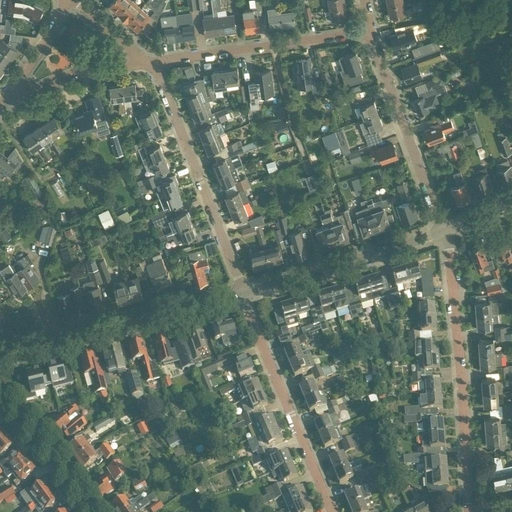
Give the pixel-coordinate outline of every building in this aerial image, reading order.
[(19,0),(9,0),(8,15),(21,16),(21,15),(24,15),(36,21),(37,20),(39,19),(42,14),(41,12),(42,10),(30,3),(23,2),(23,0),(19,0)] [(107,0),(110,2),(111,2),(109,4),(118,13),(129,0),(107,0)] [(132,0),(129,0),(118,13),(128,21),(145,2),(143,0),(133,0),(132,0)] [(145,2),(128,21),(137,30),(150,15),(157,22),(165,0),(146,0),(145,2)] [(196,9),(194,0),(187,0),(189,10),(196,9)] [(202,0),(194,0),(196,9),(203,8),(202,0)] [(252,9),(242,11),(245,31),(260,30),(257,14),(262,13),(260,0),(254,0),(255,10),(253,11),(252,9)] [(272,0),(273,6),(265,8),(266,15),(268,15),(270,28),(282,26),(280,7),(279,7),(278,0),(272,0)] [(327,0),(330,10),(345,7),(343,0),(327,0)] [(403,2),(387,6),(390,18),(405,15),(405,14),(411,13),(410,9),(404,10),(403,2)] [(286,6),(280,7),(282,26),(295,25),(293,11),(287,12),(286,6)] [(331,16),(325,17),(326,22),(332,21),(347,18),(345,7),(330,10),(331,16)] [(225,11),(221,11),(217,12),(218,18),(220,35),(236,33),(233,15),(226,16),(225,11)] [(192,21),(191,13),(176,15),(180,40),(195,38),(192,21)] [(172,16),(161,17),(162,25),(164,43),(180,40),(176,15),(172,16)] [(218,18),(203,20),(205,37),(220,35),(218,18)] [(404,32),(389,37),(394,49),(408,44),(417,41),(413,29),(404,32)] [(3,41),(0,44),(0,59),(8,65),(17,52),(3,41)] [(427,55),(439,50),(437,42),(412,51),(415,59),(427,55)] [(439,50),(427,55),(430,63),(442,59),(439,50)] [(343,57),(338,59),(342,70),(340,70),(346,86),(363,80),(360,71),(361,70),(355,53),(343,57)] [(295,67),(291,68),(293,82),(297,81),(298,89),(312,87),(313,97),(320,96),(318,80),(311,81),(308,59),(294,61),(295,67)] [(417,63),(401,69),(406,83),(422,77),(420,71),(429,68),(426,60),(417,64),(417,63)] [(237,69),(224,71),(226,85),(239,83),(237,69)] [(213,85),(204,86),(205,91),(207,96),(213,94),(214,94),(214,91),(227,89),(226,85),(224,71),(211,73),(213,85)] [(249,86),(247,86),(250,102),(251,111),(260,110),(258,101),(258,97),(274,94),(270,71),(254,73),(255,80),(255,81),(248,82),(249,86)] [(327,72),(321,74),(325,86),(331,84),(327,72)] [(419,98),(413,101),(418,116),(429,112),(428,110),(439,106),(435,95),(447,91),(442,77),(426,83),(429,89),(417,93),(419,98)] [(194,83),(182,88),(190,108),(209,101),(215,98),(213,94),(207,96),(205,91),(204,86),(203,80),(195,81),(194,83)] [(135,84),(122,86),(124,99),(144,97),(143,90),(136,91),(135,84)] [(244,85),(238,86),(240,101),(247,100),(244,85)] [(122,86),(109,88),(111,101),(124,99),(122,86)] [(87,114),(75,118),(80,132),(97,127),(98,131),(108,128),(98,96),(85,100),(89,110),(87,111),(87,114)] [(362,99),(352,102),(354,108),(359,107),(362,114),(357,116),(359,120),(378,113),(373,101),(364,105),(362,99)] [(511,109),(509,99),(495,103),(502,122),(511,119),(511,109)] [(209,101),(190,108),(195,121),(200,119),(211,114),(209,108),(211,107),(209,101)] [(125,105),(120,106),(121,113),(127,112),(128,114),(133,112),(134,111),(132,107),(126,109),(125,105)] [(144,126),(157,121),(155,116),(158,115),(156,109),(153,110),(153,109),(146,112),(144,107),(134,111),(133,112),(140,128),(144,126)] [(226,108),(214,113),(215,118),(228,113),(226,108)] [(204,128),(199,130),(203,142),(220,135),(225,133),(221,122),(230,119),(228,113),(215,118),(202,123),(204,128)] [(378,113),(359,120),(359,121),(364,119),(368,131),(364,133),(366,139),(376,135),(373,129),(383,126),(378,113)] [(54,117),(44,124),(52,137),(55,141),(61,150),(70,144),(75,142),(70,132),(65,134),(63,130),(54,117)] [(288,128),(285,120),(275,124),(278,132),(288,128)] [(157,121),(144,126),(149,139),(162,133),(157,121)] [(431,129),(424,132),(428,145),(445,139),(443,133),(453,129),(451,121),(440,125),(440,123),(430,127),(431,129)] [(44,124),(34,130),(42,143),(52,137),(44,124)] [(34,130),(23,137),(32,150),(42,143),(34,130)] [(500,130),(495,131),(503,156),(510,153),(502,130),(500,130)] [(340,147),(334,132),(321,137),(326,152),(340,147)] [(478,133),(472,135),(476,148),(482,146),(478,133)] [(220,135),(203,142),(208,154),(225,147),(220,135)] [(55,141),(50,144),(56,153),(61,150),(55,141)] [(239,141),(226,146),(228,151),(242,146),(239,141)] [(124,154),(120,143),(114,145),(112,145),(116,157),(124,154)] [(448,145),(442,147),(444,154),(450,152),(452,160),(459,157),(454,143),(453,143),(451,144),(448,145)] [(377,150),(369,152),(372,159),(379,156),(381,163),(397,157),(392,144),(377,150)] [(149,157),(142,160),(144,165),(164,157),(159,145),(146,151),(149,157)] [(242,146),(228,151),(230,157),(244,151),(242,146)] [(348,146),(342,149),(344,156),(351,153),(350,152),(348,146)] [(0,152),(0,177),(0,178),(4,173),(7,175),(14,167),(17,170),(23,161),(15,148),(7,158),(0,152)] [(45,148),(40,151),(46,160),(51,157),(45,148)] [(358,151),(348,155),(351,163),(361,160),(358,151)] [(164,157),(144,165),(147,171),(153,168),(156,175),(169,169),(164,157)] [(225,158),(212,163),(216,175),(235,168),(234,163),(228,165),(225,158)] [(507,161),(496,165),(498,170),(497,171),(503,187),(511,183),(511,173),(510,166),(509,167),(507,161)] [(274,162),(266,165),(270,173),(277,170),(274,162)] [(235,168),(216,175),(221,187),(234,182),(236,187),(248,182),(246,177),(240,180),(235,168)] [(479,171),(472,173),(474,177),(474,178),(480,195),(493,190),(487,173),(486,173),(485,168),(479,170),(479,171)] [(452,189),(450,191),(452,195),(454,196),(457,203),(470,198),(464,183),(460,171),(453,174),(457,185),(451,187),(452,189)] [(308,189),(318,187),(315,173),(306,175),(308,189)] [(31,174),(25,178),(38,198),(44,194),(31,174)] [(92,174),(83,178),(89,190),(97,186),(92,174)] [(162,191),(157,194),(159,198),(177,191),(175,185),(178,184),(174,175),(164,179),(165,182),(160,184),(162,191)] [(153,176),(137,182),(139,187),(155,180),(153,176)] [(155,180),(139,187),(141,192),(157,185),(155,180)] [(238,191),(225,196),(230,208),(243,203),(249,201),(244,189),(250,187),(248,182),(236,187),(238,191)] [(407,203),(397,206),(403,223),(417,218),(407,188),(402,190),(407,203)] [(182,203),(177,191),(159,198),(163,210),(171,207),(182,203)] [(367,202),(369,208),(370,214),(376,230),(389,226),(387,223),(393,221),(392,215),(386,217),(383,208),(390,205),(388,199),(381,201),(380,198),(372,201),(371,199),(366,200),(367,202)] [(19,202),(13,206),(17,212),(23,207),(19,202)] [(243,203),(230,208),(234,221),(248,215),(243,203)] [(159,217),(173,212),(171,207),(163,210),(157,213),(159,217)] [(107,208),(97,213),(104,228),(114,223),(107,208)] [(330,211),(325,213),(335,244),(347,240),(344,228),(346,227),(346,229),(353,227),(347,209),(340,211),(341,214),(335,217),(331,214),(330,211)] [(128,210),(117,214),(120,222),(131,218),(128,210)] [(308,210),(304,211),(307,223),(312,221),(308,210)] [(175,211),(173,212),(159,217),(152,220),(155,226),(173,219),(173,217),(177,216),(175,211)] [(187,213),(186,213),(186,212),(177,216),(173,217),(173,219),(175,224),(171,226),(174,231),(178,230),(177,230),(191,224),(188,218),(189,218),(187,213)] [(313,227),(309,229),(313,241),(316,242),(320,240),(323,248),(335,244),(325,213),(320,214),(323,224),(322,227),(317,229),(313,227)] [(370,214),(358,218),(364,234),(376,230),(370,214)] [(261,215),(250,220),(252,226),(264,222),(261,215)] [(284,215),(277,217),(280,231),(288,229),(284,215)] [(174,231),(159,237),(161,242),(180,235),(182,242),(195,237),(191,224),(177,230),(178,230),(174,231)] [(49,225),(44,242),(52,244),(56,227),(49,225)] [(298,231),(288,234),(291,243),(290,243),(292,250),(293,250),(295,258),(308,254),(306,249),(310,248),(308,240),(309,240),(305,226),(298,228),(298,231)] [(254,227),(242,231),(244,237),(256,233),(254,227)] [(5,228),(0,231),(0,239),(2,243),(11,237),(5,228)] [(116,230),(108,233),(111,241),(119,238),(116,230)] [(108,241),(105,235),(99,237),(102,243),(108,241)] [(503,237),(492,241),(498,258),(504,256),(506,262),(511,260),(503,237)] [(214,242),(205,245),(206,251),(216,248),(214,242)] [(279,245),(264,249),(268,263),(283,259),(279,245)] [(481,245),(469,249),(478,273),(493,267),(491,260),(487,262),(481,245)] [(264,249),(250,253),(254,267),(268,263),(264,249)] [(203,250),(188,254),(190,262),(189,263),(196,287),(207,284),(203,268),(209,267),(206,259),(205,259),(203,250)] [(144,260),(139,262),(140,265),(145,277),(150,275),(156,290),(172,284),(160,254),(152,257),(154,262),(146,265),(144,260)] [(21,268),(16,272),(28,288),(40,280),(30,265),(33,263),(27,255),(17,262),(21,268)] [(93,289),(85,291),(91,310),(104,307),(97,283),(101,282),(98,271),(95,260),(92,258),(88,259),(86,263),(89,274),(93,289)] [(102,259),(97,262),(105,281),(110,279),(102,259)] [(137,276),(125,279),(131,300),(143,297),(138,280),(145,277),(140,265),(134,268),(137,276)] [(417,266),(404,269),(409,284),(421,280),(423,287),(424,300),(425,300),(434,299),(432,272),(419,272),(417,266)] [(498,268),(492,270),(495,278),(498,277),(501,286),(506,285),(502,275),(500,276),(498,268)] [(404,269),(391,273),(396,288),(401,286),(403,292),(410,290),(409,284),(404,269)] [(16,272),(5,280),(16,296),(28,288),(16,272)] [(121,281),(113,283),(118,303),(119,305),(125,304),(124,302),(131,300),(125,279),(123,275),(120,276),(121,281)] [(380,277),(367,281),(373,302),(379,300),(377,293),(384,291),(380,277)] [(353,303),(356,313),(359,321),(365,319),(361,305),(373,302),(367,281),(354,284),(359,301),(353,303)] [(500,284),(489,287),(491,294),(501,291),(500,284)] [(58,296),(65,323),(77,320),(73,306),(74,305),(74,306),(83,304),(79,286),(70,289),(71,293),(58,296)] [(343,288),(330,292),(336,313),(349,309),(350,315),(356,313),(353,303),(348,305),(343,288)] [(397,290),(391,292),(394,302),(400,300),(397,290)] [(322,312),(316,314),(319,324),(322,333),(328,331),(324,317),(336,313),(330,292),(317,296),(322,312)] [(391,292),(385,294),(388,304),(388,303),(391,311),(396,309),(394,302),(391,292)] [(493,301),(475,303),(476,316),(498,314),(497,302),(508,301),(508,294),(492,295),(493,301)] [(305,299),(293,303),(297,317),(310,313),(305,299)] [(424,300),(414,301),(415,307),(419,307),(420,320),(435,319),(434,305),(425,306),(425,300),(424,300)] [(293,303),(280,307),(284,321),(297,317),(293,303)] [(316,314),(310,316),(313,326),(319,324),(316,314)] [(498,314),(476,316),(477,330),(492,328),(492,323),(499,322),(498,314)] [(435,319),(420,320),(421,333),(436,332),(435,319)] [(222,321),(210,324),(214,340),(221,338),(223,347),(224,347),(236,343),(238,343),(232,322),(223,325),(222,321)] [(285,324),(279,325),(282,335),(288,334),(285,324)] [(199,327),(188,331),(193,346),(188,348),(193,361),(201,358),(199,351),(207,348),(199,327)] [(382,334),(364,339),(367,350),(386,345),(382,334)] [(312,340),(310,335),(298,340),(301,345),(304,344),(312,340)] [(166,336),(154,339),(160,364),(172,361),(166,336)] [(409,341),(401,341),(401,345),(409,345),(409,347),(415,347),(415,359),(417,359),(438,357),(437,344),(420,345),(419,339),(409,340),(409,341)] [(493,340),(478,341),(479,355),(494,353),(493,340)] [(185,341),(172,345),(174,349),(178,359),(182,371),(194,366),(185,341)] [(141,342),(129,345),(133,361),(140,359),(146,382),(160,379),(157,370),(152,372),(151,365),(149,366),(145,350),(143,350),(141,342)] [(298,346),(284,352),(289,364),(310,356),(305,344),(298,347),(298,346)] [(112,352),(103,355),(108,374),(117,372),(118,376),(126,374),(119,348),(111,350),(112,352)] [(365,352),(358,355),(363,367),(359,368),(362,375),(372,371),(365,352)] [(500,353),(494,353),(479,355),(480,368),(497,366),(498,372),(508,371),(511,371),(511,365),(501,366),(500,353)] [(93,355),(80,358),(84,375),(90,373),(95,393),(99,392),(107,390),(106,387),(101,369),(101,366),(100,363),(95,364),(93,355)] [(231,356),(213,363),(215,370),(234,362),(231,356)] [(310,356),(289,364),(294,377),(311,370),(313,375),(322,371),(320,366),(316,367),(312,356),(310,357),(310,356)] [(438,357),(417,359),(417,364),(424,364),(424,372),(439,371),(438,357)] [(247,359),(234,364),(239,376),(252,371),(247,359)] [(61,362),(48,366),(54,390),(73,385),(70,371),(63,373),(61,362)] [(30,389),(23,390),(26,402),(36,399),(35,394),(45,392),(44,387),(52,385),(53,390),(54,390),(48,366),(47,366),(49,372),(41,374),(40,370),(26,373),(30,389)] [(330,368),(322,371),(313,375),(315,381),(333,374),(330,368)] [(136,373),(124,376),(130,396),(142,392),(136,373)] [(422,378),(412,378),(413,385),(418,384),(419,393),(420,393),(421,397),(441,396),(440,383),(433,383),(433,377),(422,378)] [(496,378),(481,380),(482,393),(502,392),(501,380),(496,380),(496,378)] [(238,382),(218,390),(221,396),(235,390),(240,402),(261,393),(256,381),(240,388),(238,382)] [(313,382),(299,388),(304,400),(322,393),(320,388),(316,390),(313,382)] [(502,392),(482,393),(483,406),(498,405),(498,403),(503,403),(502,392)] [(261,393),(240,402),(245,415),(241,416),(244,422),(253,418),(251,413),(253,412),(267,406),(261,393)] [(322,393),(304,400),(309,413),(326,406),(328,411),(337,407),(335,402),(327,405),(322,393)] [(427,410),(410,412),(410,418),(435,416),(435,410),(442,409),(441,396),(421,397),(421,398),(426,397),(427,410)] [(57,410),(68,407),(66,400),(55,403),(57,410)] [(66,413),(49,426),(57,437),(62,433),(67,440),(75,433),(85,425),(75,413),(79,410),(75,405),(66,413)] [(435,416),(410,418),(411,423),(415,423),(416,424),(428,423),(429,436),(444,435),(443,421),(436,422),(435,416)] [(244,422),(236,425),(239,431),(254,425),(257,432),(252,434),(251,437),(253,440),(255,439),(277,429),(271,417),(255,424),(253,418),(244,422)] [(499,417),(484,418),(485,432),(505,430),(505,423),(500,423),(499,417)] [(106,418),(92,426),(96,432),(110,424),(106,418)] [(328,418),(314,424),(319,436),(333,430),(328,418)] [(137,425),(141,436),(151,431),(147,421),(137,425)] [(277,429),(255,439),(257,444),(261,442),(264,449),(256,452),(258,458),(268,454),(266,449),(282,442),(277,429)] [(333,430),(319,436),(324,449),(338,443),(333,430)] [(505,430),(485,432),(486,445),(494,444),(494,450),(505,450),(505,448),(510,448),(510,443),(507,443),(505,430)] [(418,454),(413,454),(413,456),(440,454),(440,448),(445,448),(444,435),(429,436),(422,436),(423,449),(418,450),(418,454)] [(5,436),(0,440),(0,456),(13,445),(5,436)] [(81,440),(68,450),(75,460),(89,450),(85,444),(90,440),(87,436),(82,440),(81,440)] [(396,437),(387,439),(391,455),(400,453),(396,437)] [(178,438),(167,444),(170,450),(182,444),(178,438)] [(358,441),(343,447),(345,453),(360,447),(358,441)] [(89,450),(75,460),(83,470),(96,460),(97,461),(103,456),(106,461),(114,454),(107,444),(93,455),(89,450)] [(182,448),(172,452),(175,459),(185,455),(182,448)] [(7,464),(2,469),(5,472),(4,474),(8,478),(14,473),(27,462),(19,453),(15,456),(14,454),(8,459),(10,461),(6,464),(7,464)] [(286,453),(273,459),(278,471),(292,465),(286,453)] [(268,454),(258,458),(261,464),(271,460),(268,454)] [(343,454),(329,460),(334,472),(348,466),(343,454)] [(440,454),(413,456),(413,462),(419,461),(419,462),(425,462),(426,475),(447,473),(446,460),(440,460),(440,454)] [(497,469),(491,470),(495,490),(508,487),(504,467),(502,456),(495,457),(497,469)] [(100,484),(95,487),(102,498),(116,489),(112,483),(116,480),(127,473),(119,461),(108,468),(112,473),(99,482),(100,484)] [(19,479),(13,483),(16,486),(21,482),(22,483),(35,471),(27,462),(14,473),(19,479)] [(278,471),(271,474),(273,479),(280,476),(283,483),(297,478),(292,465),(278,471)] [(348,466),(334,472),(339,484),(353,478),(348,466)] [(237,482),(242,481),(237,468),(233,470),(237,482)] [(370,471),(355,477),(358,483),(368,479),(372,477),(370,471)] [(425,479),(421,480),(421,488),(428,488),(429,494),(439,493),(439,487),(448,486),(447,473),(426,475),(425,475),(425,479)] [(398,487),(405,484),(404,476),(396,477),(398,487)] [(371,498),(366,486),(370,484),(368,479),(358,483),(360,489),(344,495),(349,508),(363,502),(371,498)] [(143,481),(132,487),(136,493),(146,487),(143,481)] [(20,495),(28,506),(31,503),(33,505),(36,503),(51,492),(43,483),(30,493),(27,489),(20,495)] [(281,484),(264,491),(267,497),(283,490),(281,484)] [(12,486),(0,493),(0,503),(8,499),(16,493),(12,486)] [(267,497),(265,497),(268,503),(282,498),(287,510),(307,501),(301,489),(288,494),(288,495),(286,496),(283,490),(267,497)] [(36,503),(43,511),(44,511),(58,502),(51,492),(36,503)] [(135,504),(124,511),(139,511),(138,510),(159,496),(157,493),(153,495),(153,494),(143,501),(136,506),(135,504)] [(124,497),(110,506),(113,511),(124,511),(135,504),(136,506),(143,501),(140,497),(133,502),(132,499),(128,502),(124,497)] [(423,505),(412,511),(431,511),(434,511),(426,498),(421,501),(423,505)] [(157,501),(148,507),(151,511),(155,511),(161,508),(157,501)] [(287,511),(311,511),(307,501),(287,510),(287,511)] [(367,511),(363,502),(349,508),(350,511),(377,511),(377,510),(372,511),(367,511)] [(28,506),(19,511),(31,511),(36,509),(33,505),(31,503),(28,506)]
